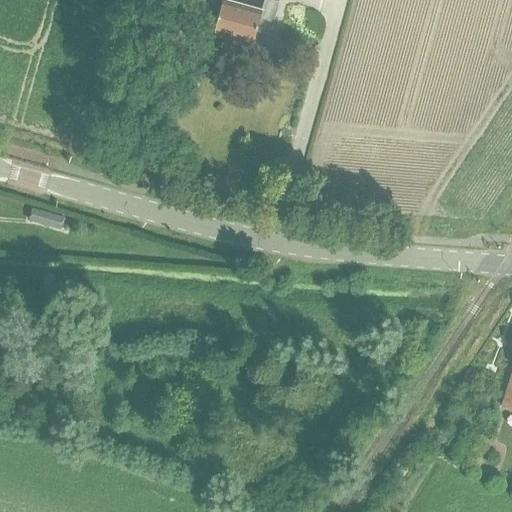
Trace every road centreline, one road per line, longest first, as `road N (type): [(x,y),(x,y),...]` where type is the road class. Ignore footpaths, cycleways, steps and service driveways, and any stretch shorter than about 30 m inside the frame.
road 1 (secondary): [(511,263),(247,236),(0,169)]
road 2 (unknown): [(277,223),(329,0)]
